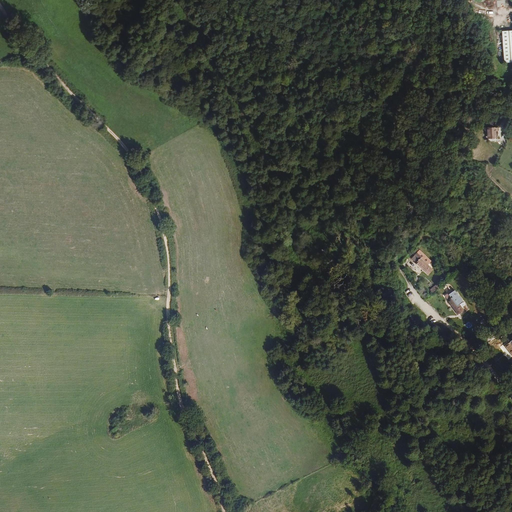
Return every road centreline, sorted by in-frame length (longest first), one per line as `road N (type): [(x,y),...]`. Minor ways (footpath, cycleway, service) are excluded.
road 1 (track): [(224,511),(180,398),(168,249),(146,182),(122,144),(26,47),(0,4)]
road 2 (track): [(355,0),(367,15),(427,24),(511,117)]
road 3 (unclassified): [(511,398),(394,273)]
